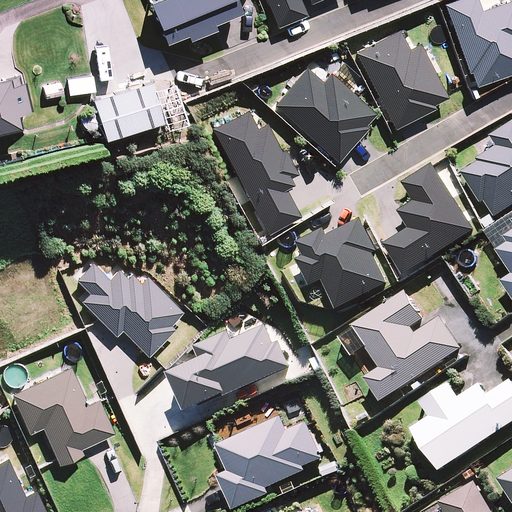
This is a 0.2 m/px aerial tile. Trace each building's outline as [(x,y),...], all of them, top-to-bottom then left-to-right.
[(96,93),(93,78),(67,82),(70,98),(96,93)] [(102,127),(107,143),(164,125),(151,85),(94,103),(98,115),(97,114),(95,113),(93,113),(91,113),(89,113),(87,113),(86,114),(84,116),(83,117),(82,119),(81,120),(81,122),(81,124),(81,126),(82,128),(83,129),(84,131),(85,132),(87,133),(89,134),(90,134),(92,134),(94,134),(96,133),(98,132),(99,131),(100,130),(101,128),(102,127)] [(0,132),(21,127),(11,87),(0,89),(0,132)] [(511,274),(504,280),(511,292),(511,231),(506,235),(511,242),(499,249),(511,268),(511,274)] [(367,377),(383,401),(463,347),(443,316),(418,333),(414,327),(427,319),(407,290),(354,325),(382,367),(367,377)] [(414,428),(442,470),(511,423),(511,378),(490,394),(482,382),(461,396),(451,382),(422,401),(432,416),(414,428)] [(371,405),(363,392),(347,402),(355,415),(371,405)] [(281,414),(215,442),(226,469),(216,473),(233,511),(235,511),(276,495),(273,488),(307,474),(305,469),(326,460),(309,419),(287,428),(281,414)] [(511,471),(500,479),(511,496),(511,471)] [(495,511),(477,480),(442,501),(448,511),(495,511)]
